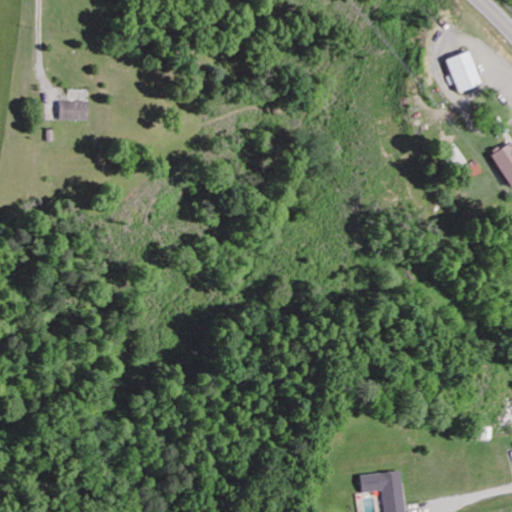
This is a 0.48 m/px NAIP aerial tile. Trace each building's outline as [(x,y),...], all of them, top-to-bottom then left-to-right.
[(442,61),(452,86),(454,86),(457,94),(480,86),(468,52),(442,61)] [(57,103),(58,122),(88,121),(87,102),(57,103)] [(509,189),(511,187),(511,143),(491,155),(509,189)] [(475,162),(470,166),(453,146),(446,152),(471,182),(483,172),(475,162)] [(490,442),(491,429),(471,429),(470,441),(490,442)] [(381,492),(383,511),(404,511),(400,472),(357,477),(359,495),(381,492)]
